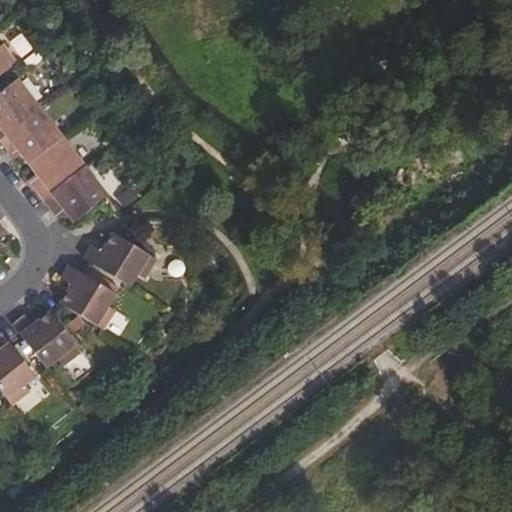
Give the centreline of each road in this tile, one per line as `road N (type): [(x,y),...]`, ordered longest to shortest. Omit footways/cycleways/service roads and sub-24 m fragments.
road 1 (track): [(8,511),(233,337),(303,247)]
road 2 (track): [(242,511),(511,295)]
road 3 (track): [(303,247),(440,0)]
road 4 (residential): [(0,302),(37,267),(41,242),(0,183)]
